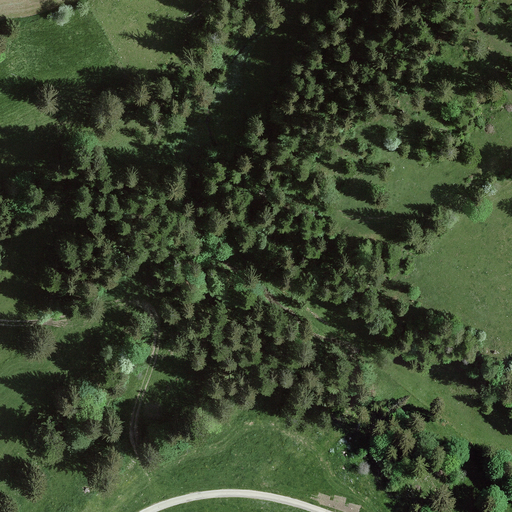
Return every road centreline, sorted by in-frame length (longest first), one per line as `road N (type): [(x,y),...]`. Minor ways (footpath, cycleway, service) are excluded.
road 1 (track): [(252,60),(262,165),(318,201),(511,123)]
road 2 (track): [(160,505),(128,462),(157,331),(155,299),(34,320),(0,318)]
road 3 (unclassified): [(321,511),(234,493),(187,497),(146,511)]
